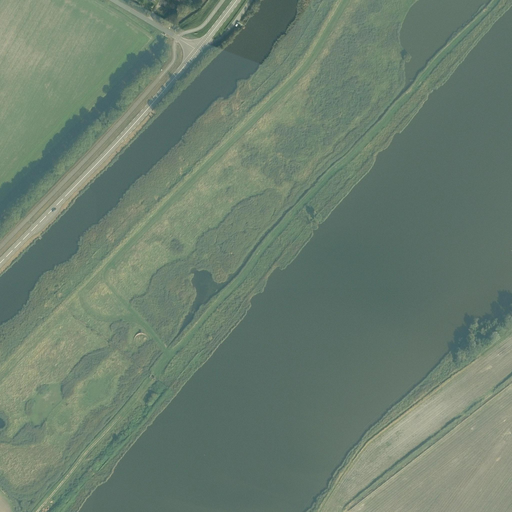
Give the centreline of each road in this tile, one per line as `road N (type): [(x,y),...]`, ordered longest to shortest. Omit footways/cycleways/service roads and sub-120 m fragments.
road 1 (track): [(346,0),(290,84),(106,269),(107,286),(170,357),(38,511)]
road 2 (primary): [(0,263),(197,50)]
